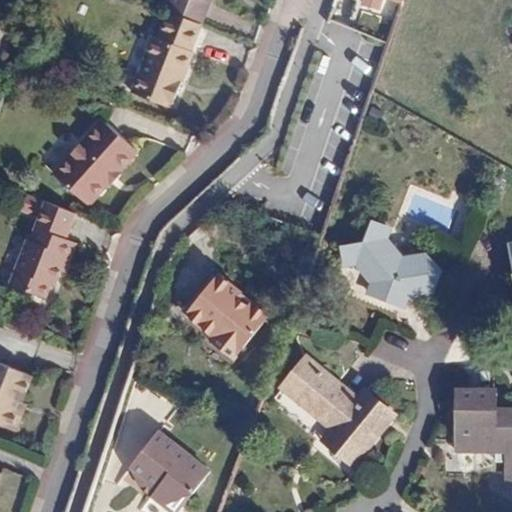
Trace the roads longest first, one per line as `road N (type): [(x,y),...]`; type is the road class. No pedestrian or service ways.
road 1 (residential): [(295,0),(256,119),(142,232),(49,511)]
road 2 (residential): [(326,0),(275,137),(173,235),(157,265),(79,511)]
